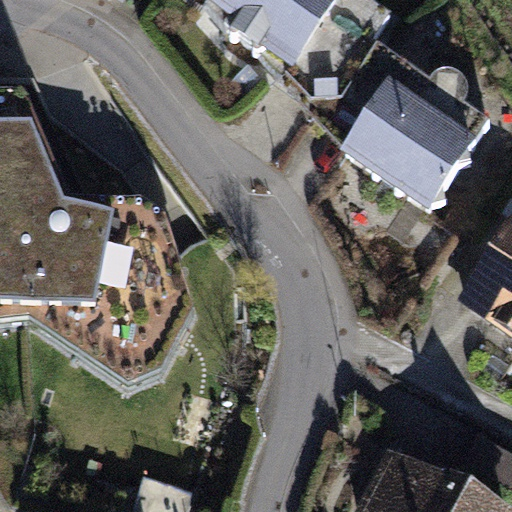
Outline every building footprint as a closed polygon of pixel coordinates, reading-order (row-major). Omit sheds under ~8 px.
[(219,0),(202,31),(302,90),(355,0),(219,0)] [(403,80),(352,158),(446,219),(498,141),(403,80)] [(21,109),(0,109),(0,337),(21,336),(125,390),(157,382),(188,322),(162,243),(131,220),(61,222),(21,109)] [(511,231),(466,303),(511,332),(511,231)] [(505,511),(395,459),(365,511),(505,511)]
